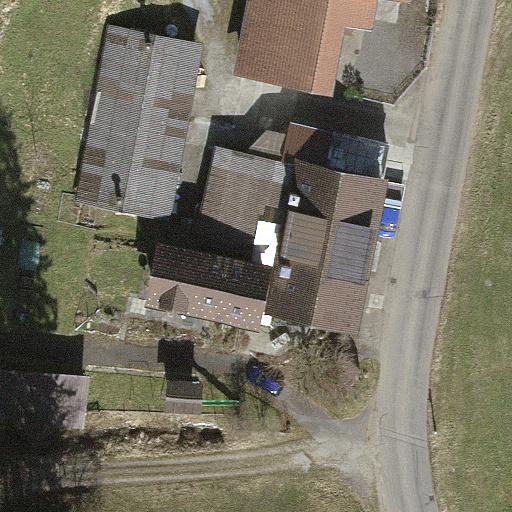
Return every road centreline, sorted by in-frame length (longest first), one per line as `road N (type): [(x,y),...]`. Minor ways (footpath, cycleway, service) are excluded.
road 1 (tertiary): [(413,511),(405,359),(468,0)]
road 2 (track): [(0,350),(212,364),(268,384),(347,450)]
road 3 (track): [(347,450),(30,485),(0,495)]
